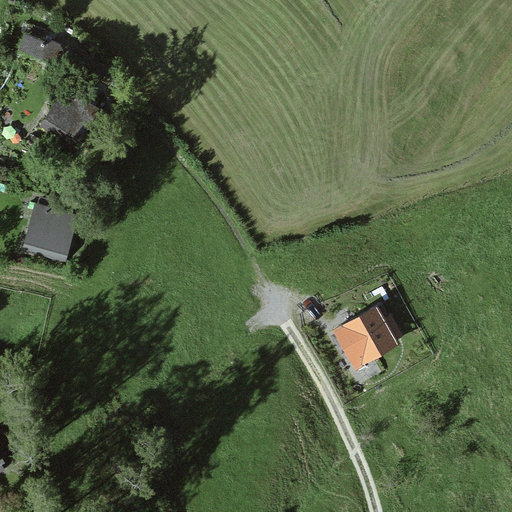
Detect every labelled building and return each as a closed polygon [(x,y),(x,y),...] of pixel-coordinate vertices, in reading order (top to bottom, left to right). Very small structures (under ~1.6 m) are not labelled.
[(73,44),(25,23),(13,50),(61,69),(73,44)] [(104,87),(61,69),(39,124),(82,142),(104,87)] [(74,219),(31,207),(19,253),(61,265),(74,219)] [(373,310),(332,330),(352,372),(393,352),(373,310)] [(0,450),(0,469),(9,462),(0,450)]
